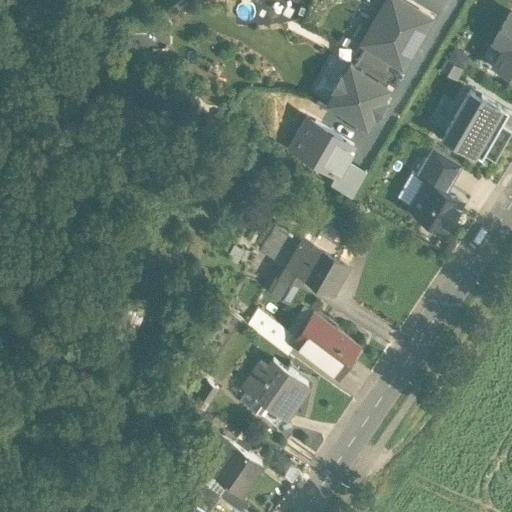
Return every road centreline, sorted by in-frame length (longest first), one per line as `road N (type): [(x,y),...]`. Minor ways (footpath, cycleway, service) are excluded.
road 1 (tertiary): [(511,201),(306,511)]
road 2 (track): [(348,450),(386,472),(446,407),(511,311)]
